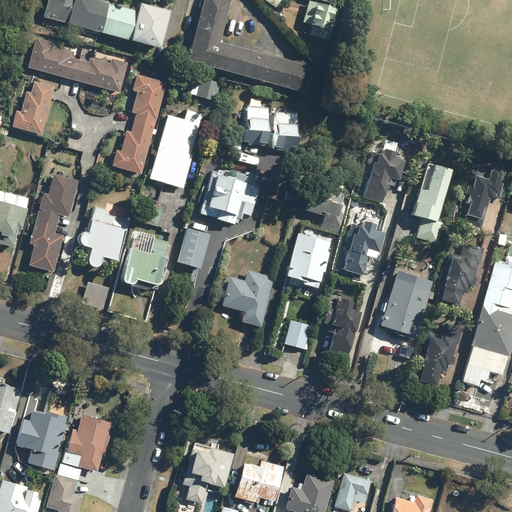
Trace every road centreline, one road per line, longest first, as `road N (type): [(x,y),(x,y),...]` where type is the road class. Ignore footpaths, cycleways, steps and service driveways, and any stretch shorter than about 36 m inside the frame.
road 1 (tertiary): [(511,456),(173,364)]
road 2 (tertiary): [(173,364),(0,317)]
road 3 (residential): [(173,364),(132,511)]
